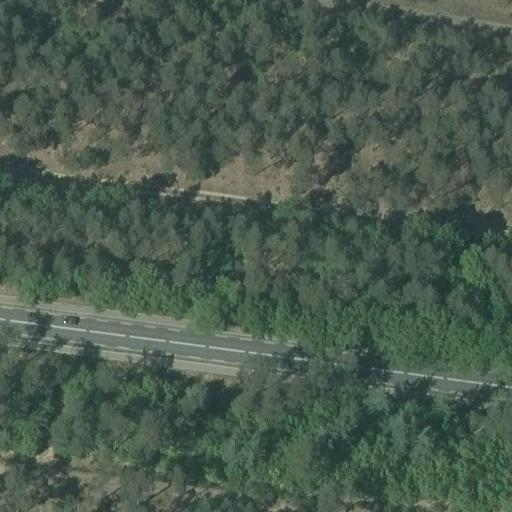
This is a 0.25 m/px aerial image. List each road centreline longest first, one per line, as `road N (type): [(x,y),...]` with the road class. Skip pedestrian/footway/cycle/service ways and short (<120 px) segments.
road 1 (track): [(0,167),(511,237)]
road 2 (primary): [(0,319),(511,387)]
road 3 (track): [(282,511),(0,472)]
road 4 (track): [(309,0),(511,29)]
road 5 (track): [(47,511),(67,351)]
